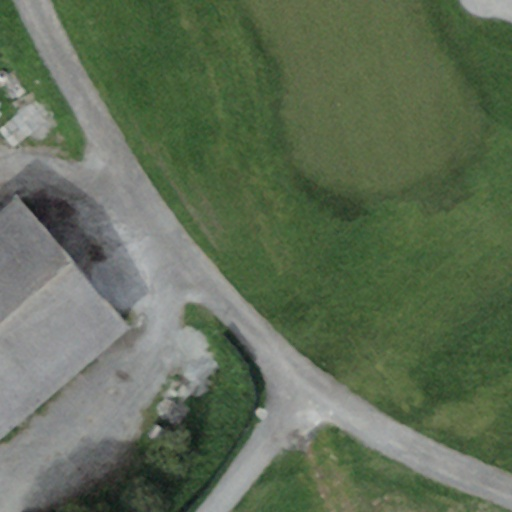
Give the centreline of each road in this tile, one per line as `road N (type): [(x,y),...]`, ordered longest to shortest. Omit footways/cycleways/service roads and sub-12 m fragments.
road 1 (track): [(39,0),(111,145),(242,327),(297,378),(369,427),(511,491)]
road 2 (track): [(297,378),(210,511)]
